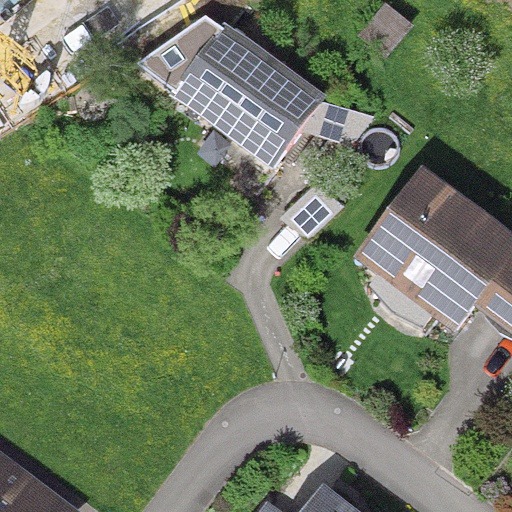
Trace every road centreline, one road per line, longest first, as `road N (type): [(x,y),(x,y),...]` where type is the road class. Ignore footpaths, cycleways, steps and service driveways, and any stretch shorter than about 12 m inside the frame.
road 1 (residential): [(174,511),(230,438),(286,412),(351,433),(459,511)]
road 2 (residential): [(142,0),(0,97)]
